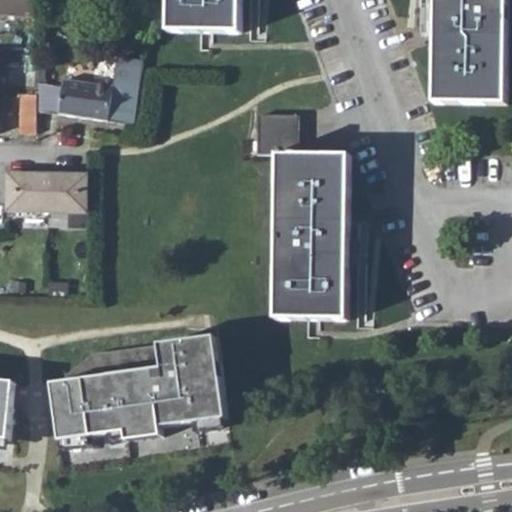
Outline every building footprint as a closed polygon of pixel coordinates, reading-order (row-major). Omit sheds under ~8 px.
[(40,0),(0,0),(0,14),(13,15),(40,18),(40,0)] [(242,0),(171,0),(171,33),(242,34),(242,0)] [(509,0),(439,0),(439,60),(438,103),(507,105),(509,0)] [(38,110),(134,125),(143,59),(119,55),(115,86),(66,78),(65,85),(38,81),(38,96),(38,99),(38,110)] [(21,132),(37,133),(37,122),(38,110),(38,99),(22,99),(21,132)] [(299,117),(259,116),(257,155),(281,155),(278,318),(348,320),(352,157),(298,155),(299,117)] [(11,212),(50,214),(52,175),(12,174),(11,212)] [(50,214),(89,215),(90,177),(52,175),(50,214)] [(217,335),(95,352),(67,374),(68,381),(51,384),(60,444),(125,435),(126,444),(167,438),(166,429),(230,420),(217,335)] [(0,438),(10,439),(15,384),(0,382),(0,438)]
